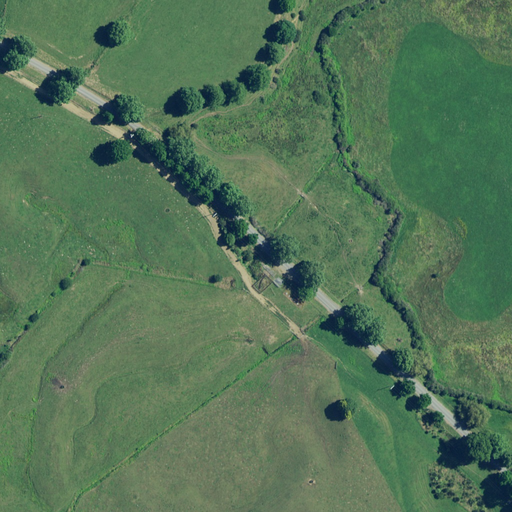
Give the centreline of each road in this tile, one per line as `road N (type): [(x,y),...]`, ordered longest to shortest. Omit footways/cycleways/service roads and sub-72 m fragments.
road 1 (track): [(0,43),(76,85),(184,165),(511,476)]
road 2 (track): [(0,66),(137,146),(210,217),(257,297),(309,343)]
